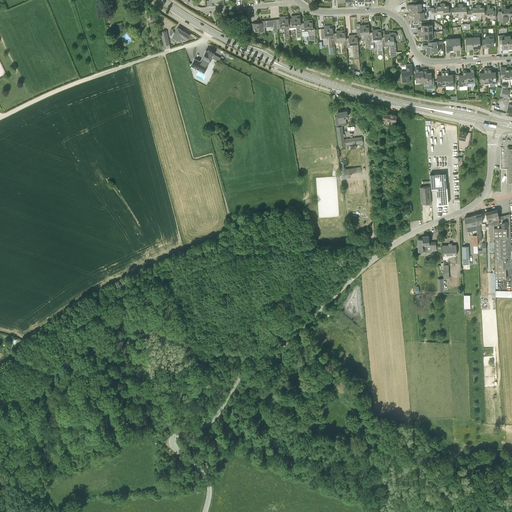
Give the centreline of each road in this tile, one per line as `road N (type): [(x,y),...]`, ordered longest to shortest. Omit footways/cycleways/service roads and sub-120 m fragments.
road 1 (unclassified): [(205,511),(205,476),(173,446),(175,433),(211,420),(245,369),(274,357),(376,256),(477,201),(492,142)]
road 2 (track): [(163,52),(0,116)]
road 3 (track): [(238,252),(395,243)]
road 4 (residential): [(511,57),(421,59),(388,9)]
road 5 (track): [(106,309),(139,288),(238,252)]
road 6 (primary): [(414,106),(282,66)]
